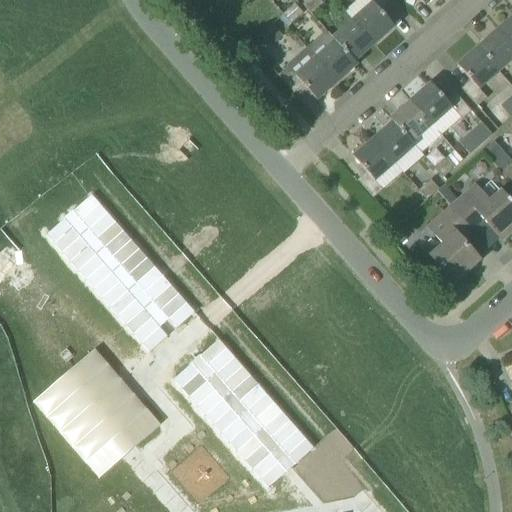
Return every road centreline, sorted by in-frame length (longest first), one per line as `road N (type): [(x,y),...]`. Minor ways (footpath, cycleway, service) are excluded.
road 1 (residential): [(511,297),(459,341),(438,339),(281,179)]
road 2 (residential): [(281,179),(481,0)]
road 3 (residential): [(281,179),(135,0)]
